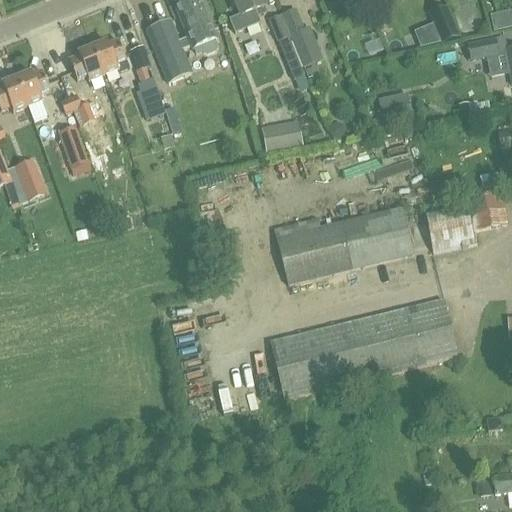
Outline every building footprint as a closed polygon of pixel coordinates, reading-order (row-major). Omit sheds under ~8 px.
[(173,3),(192,52),(216,42),(199,0),(173,0),(174,2),(173,3)] [(260,0),(233,0),(241,19),(229,24),(234,37),(260,26),(257,20),(267,16),(260,0)] [(346,0),(352,14),(368,7),(364,0),(346,0)] [(447,9),(430,16),(443,46),(460,39),(447,9)] [(296,11),(281,17),(290,39),(305,33),(305,32),(296,11)] [(511,29),(511,12),(490,17),(493,33),(511,29)] [(281,17),(268,22),(278,44),(290,39),(281,17)] [(278,44),(283,57),(296,52),(290,39),(278,44)] [(508,66),(505,52),(503,40),(481,44),(467,47),(470,64),(485,61),(487,70),(508,66)] [(106,44),(92,50),(103,79),(118,73),(116,67),(125,63),(117,43),(108,47),(106,44)] [(136,73),(146,70),(149,69),(147,63),(142,48),(127,53),(135,73),(136,73)] [(103,79),(92,50),(76,56),(78,59),(68,64),(76,84),(86,80),(88,85),(103,79)] [(146,70),(136,73),(140,85),(150,81),(146,70)] [(30,74),(16,80),(27,109),(42,103),(40,99),(49,95),(41,74),(32,78),(30,74)] [(176,74),(162,79),(168,94),(181,89),(176,74)] [(298,93),(310,88),(305,76),(293,81),(298,93)] [(27,109),(16,80),(1,87),(2,90),(0,90),(0,109),(2,114),(10,110),(12,115),(27,109)] [(141,98),(147,114),(162,108),(152,82),(133,89),(137,100),(141,98)] [(91,91),(68,101),(73,115),(77,113),(97,104),(91,91)] [(382,119),(411,113),(407,97),(378,103),(382,119)] [(73,115),(68,101),(61,104),(66,118),(73,115)] [(471,116),(468,106),(459,108),(461,118),(471,116)] [(268,157),(302,150),(297,126),(263,133),(268,157)] [(75,130),(58,136),(71,172),(88,166),(75,130)] [(105,164),(125,156),(115,131),(95,139),(105,164)] [(511,131),(498,134),(500,152),(511,150),(511,131)] [(160,140),(163,152),(173,149),(170,137),(160,140)] [(33,163),(14,171),(23,193),(42,186),(33,163)] [(23,193),(14,171),(7,173),(11,183),(19,208),(27,204),(23,193)] [(484,198),(500,195),(496,177),(481,180),(484,198)] [(507,227),(500,195),(484,198),(466,202),(467,204),(427,212),(436,255),(477,247),(475,234),(507,227)] [(287,288),(359,271),(414,260),(403,212),(320,231),(318,223),(274,233),(287,288)] [(76,233),(78,241),(87,239),(86,231),(76,233)] [(270,346),(284,403),(457,360),(443,303),(270,346)] [(210,413),(206,391),(198,392),(202,414),(210,413)] [(188,395),(193,421),(202,419),(197,393),(188,395)] [(487,422),(488,433),(511,430),(511,420),(511,418),(487,422)] [(511,476),(492,478),(495,497),(511,495),(511,476)] [(490,479),(476,481),(478,498),(492,496),(490,479)]
